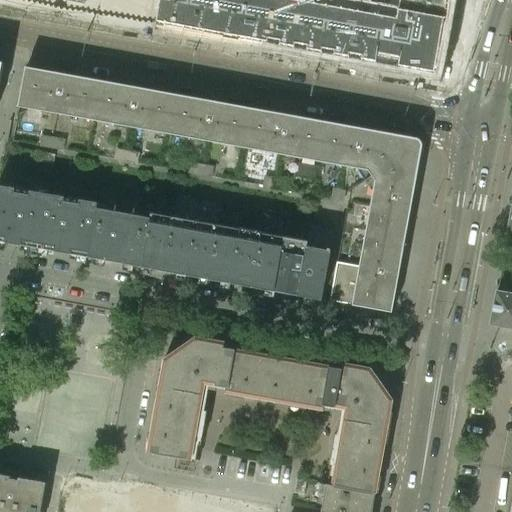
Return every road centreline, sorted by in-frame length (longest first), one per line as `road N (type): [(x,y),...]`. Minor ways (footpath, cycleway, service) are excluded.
road 1 (tertiary): [(0,28),(470,119)]
road 2 (residential): [(441,347),(153,296)]
road 3 (secondary): [(470,119),(441,347)]
road 4 (secondary): [(441,347),(453,323),(493,124)]
road 5 (residential): [(482,511),(506,376),(441,347)]
road 6 (residential): [(121,468),(153,296)]
road 7 (secondary): [(441,347),(416,511)]
road 8 (residential): [(272,495),(121,468)]
road 9 (residential): [(153,296),(4,267)]
road 10 (secondary): [(503,0),(470,119)]
